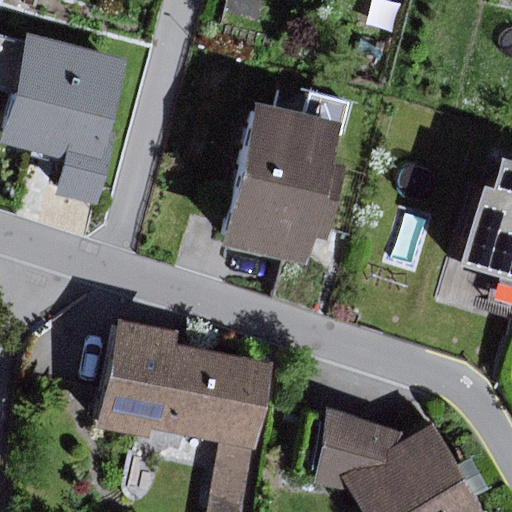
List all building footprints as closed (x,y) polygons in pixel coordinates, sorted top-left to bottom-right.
[(0,136),(45,148),(78,156),(105,53),(5,28),(2,36),(0,35),(0,136)] [(300,88),(294,111),(318,117),(333,120),(339,98),(300,88)] [(294,111),(225,94),(190,235),(277,256),(284,227),(307,232),(326,157),(310,153),(318,117),(294,111)] [(451,175),(426,255),(511,281),(511,159),(471,147),(462,178),(451,175)] [(78,156),(45,148),(35,187),(78,198),(88,158),(78,156)] [(237,442),(253,360),(151,340),(154,328),(94,316),(74,419),(134,431),(133,423),(210,437),(237,442)] [(330,484),(391,430),(308,402),(295,480),(330,484)] [(470,511),(416,417),(391,430),(330,484),(345,511),(470,511)] [(237,442),(210,437),(196,511),(235,511),(248,444),(237,442)]
